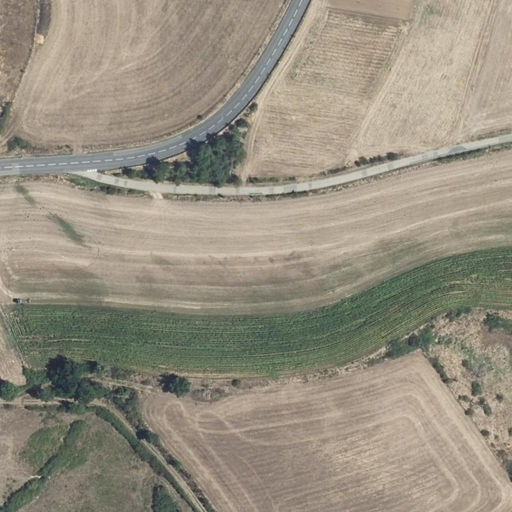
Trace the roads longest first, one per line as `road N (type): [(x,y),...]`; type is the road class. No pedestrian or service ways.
road 1 (unclassified): [(511,142),(328,186),(203,195),(93,179),(77,161)]
road 2 (secondary): [(300,0),(232,109),(159,153),(77,161)]
road 3 (track): [(199,511),(163,459),(100,404),(0,403)]
